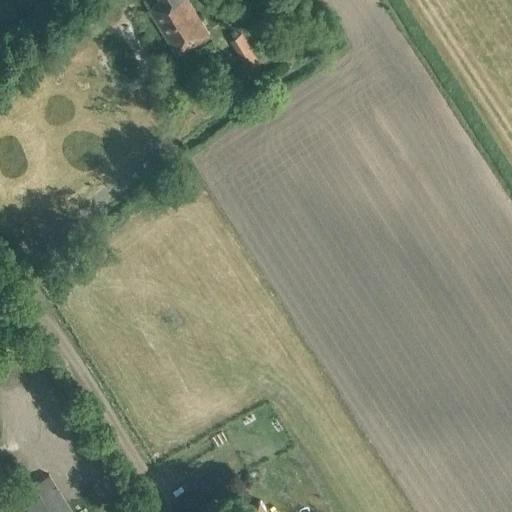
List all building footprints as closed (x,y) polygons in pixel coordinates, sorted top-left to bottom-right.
[(209,35),(187,0),(160,0),(162,2),(149,10),(177,55),(209,35)] [(258,62),(241,33),(230,40),(247,68),(258,62)] [(36,423),(20,433),(42,468),(58,458),(36,423)] [(79,468),(73,459),(64,465),(70,474),(79,468)] [(71,511),(48,474),(17,494),(28,511),(71,511)] [(267,511),(260,500),(242,511),(267,511)]
